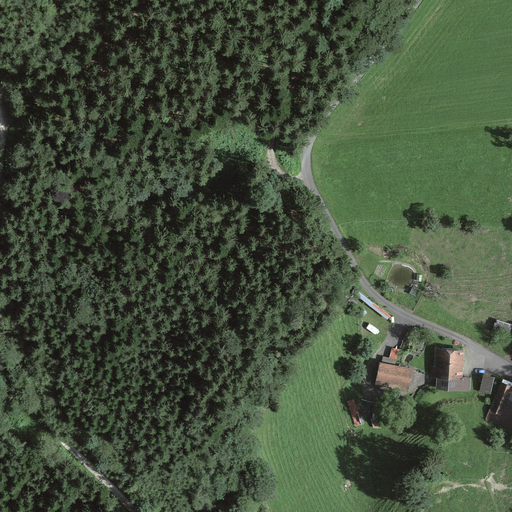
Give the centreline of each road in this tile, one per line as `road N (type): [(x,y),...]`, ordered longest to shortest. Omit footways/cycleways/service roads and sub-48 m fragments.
road 1 (track): [(136,511),(49,424),(0,324)]
road 2 (track): [(318,0),(297,102),(275,158),(282,176),(311,179)]
